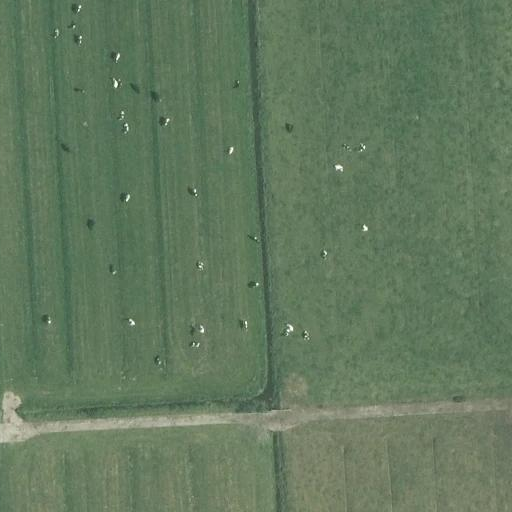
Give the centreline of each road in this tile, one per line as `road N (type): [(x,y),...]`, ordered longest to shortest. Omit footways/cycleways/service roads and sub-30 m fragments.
road 1 (track): [(0,434),(511,411)]
road 2 (track): [(6,434),(9,283)]
